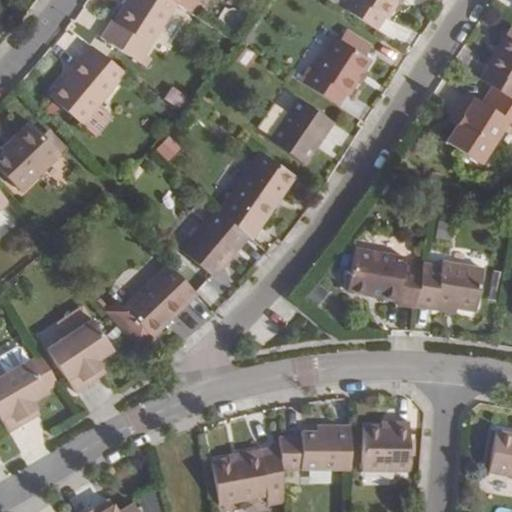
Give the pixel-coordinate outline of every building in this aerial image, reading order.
[(99,37),(144,66),(148,58),(143,54),(175,3),(171,0),(125,0),(112,21),(110,20),(99,37)] [(344,0),(340,7),(375,30),(383,17),(386,19),(396,2),(398,0),(344,0)] [(298,81),(336,106),(344,93),(347,95),(369,60),(363,56),(355,50),(361,41),(343,29),(337,38),(332,34),(311,68),(308,66),(298,81)] [(490,86),(511,101),(511,40),(505,36),(502,34),(483,64),(487,67),(479,79),(490,86)] [(355,50),(363,56),(369,46),(361,41),(355,50)] [(46,96),(80,124),(123,72),(89,46),(46,96)] [(443,140),(479,163),(506,120),(511,123),(511,101),(490,86),(480,101),(467,93),(449,120),(454,124),(443,140)] [(302,164),(332,122),(296,97),(266,140),(302,164)] [(0,153),(0,171),(19,191),(59,153),(28,120),(6,141),(9,145),(2,151),(0,153)] [(156,150),(170,161),(182,146),(168,135),(156,150)] [(0,149),(2,151),(9,145),(6,141),(0,146),(0,149)] [(246,237),(249,239),(293,175),(258,151),(216,212),(246,237)] [(179,249),(212,277),(246,237),(216,212),(213,209),(179,249)] [(352,248),(345,291),(395,300),(394,303),(414,307),(414,305),(420,270),(402,266),(404,257),(352,248)] [(420,270),(414,305),(432,309),(433,304),(474,312),(481,268),(440,261),(439,266),(421,263),(420,270)] [(122,307),(149,336),(194,293),(167,264),(122,307)] [(123,333),(137,348),(149,336),(122,307),(115,299),(111,303),(132,325),(123,333)] [(103,310),(123,333),(132,325),(111,303),(103,310)] [(53,323),(63,337),(91,319),(81,304),(53,323)] [(96,360),(111,350),(91,319),(63,337),(45,349),(73,392),(97,377),(93,371),(101,367),(96,360)] [(0,367),(4,373),(27,359),(21,347),(15,345),(0,354),(0,367)] [(0,375),(0,421),(6,432),(31,418),(27,412),(35,408),(31,401),(47,391),(44,387),(54,381),(39,355),(29,360),(28,359),(27,359),(4,373),(0,375)] [(27,412),(31,418),(38,413),(35,408),(27,412)] [(361,425),(360,470),(407,471),(408,421),(392,422),(392,426),(381,425),(361,425)] [(277,445),(279,469),(348,469),(348,426),(332,425),(332,432),(315,432),(300,431),(300,436),(276,436),(277,445)] [(511,433),(494,430),(486,471),(511,475),(511,433)] [(208,461),(216,505),(265,496),(267,505),(281,503),(279,469),(277,445),(239,453),(240,455),(208,461)] [(112,505),(108,499),(100,504),(104,509),(112,505)] [(136,511),(131,503),(115,511),(112,505),(104,509),(100,504),(86,511),(136,511)]
